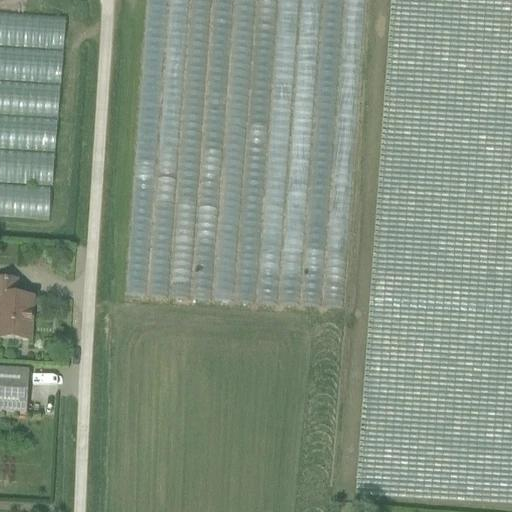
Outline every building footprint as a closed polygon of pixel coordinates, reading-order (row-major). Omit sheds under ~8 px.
[(143,0),(143,22),(158,23),(149,212),(128,212),(126,261),(244,266),(342,270),(353,23),(332,23),(333,0),(143,0)] [(371,218),(361,498),(511,503),(511,288),(492,287),(493,264),(464,263),(468,149),(445,137),(447,74),(458,74),(475,61),(475,51),(511,22),(511,0),(383,0),(375,224),(371,218)] [(0,221),(60,225),(72,24),(0,19),(0,190),(4,200),(0,204),(0,221)] [(28,299),(0,297),(0,340),(27,341),(28,299)] [(0,374),(0,417),(35,419),(38,377),(0,374)]
